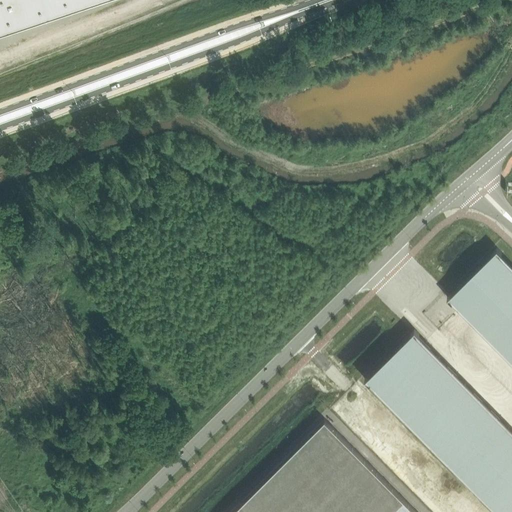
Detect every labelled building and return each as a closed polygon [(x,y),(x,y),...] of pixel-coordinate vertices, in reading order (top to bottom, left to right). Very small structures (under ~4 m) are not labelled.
[(0,0),(0,30),(90,0),(0,0)] [(511,265),(500,253),(502,251),(497,247),(449,294),(447,296),(452,301),(454,299),(511,357),(511,265)] [(511,511),(511,430),(418,335),(420,333),(415,328),(365,378),(370,383),(372,381),(501,511),(511,511)] [(335,405),(333,407),(339,414),(341,411),(335,405)] [(418,511),(325,418),(230,511),(418,511)]
